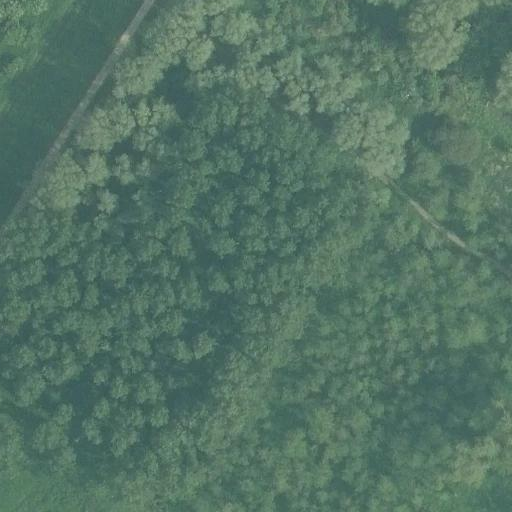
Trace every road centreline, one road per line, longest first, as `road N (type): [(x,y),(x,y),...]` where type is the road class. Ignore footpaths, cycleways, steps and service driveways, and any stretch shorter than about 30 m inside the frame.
road 1 (unknown): [(185,5),(338,131),(434,236),(511,267)]
road 2 (unknown): [(189,0),(0,283)]
road 3 (track): [(0,240),(153,0)]
